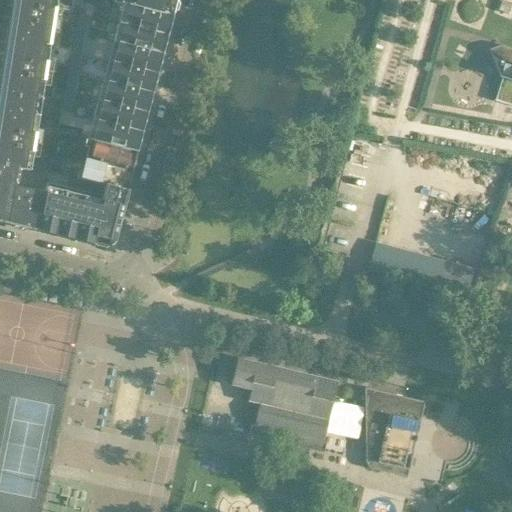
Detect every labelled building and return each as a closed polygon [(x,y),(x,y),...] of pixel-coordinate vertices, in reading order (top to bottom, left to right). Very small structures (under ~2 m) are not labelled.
[(50,33),(51,22),(46,20),(48,9),(70,13),(72,0),(11,0),(3,56),(45,64),(46,57),(40,56),(44,32),(50,33)] [(172,18),(176,0),(114,0),(114,2),(122,4),(172,18)] [(167,37),(172,18),(122,4),(118,23),(167,37)] [(79,15),(78,23),(86,24),(87,17),(79,15)] [(78,23),(76,30),(84,32),(86,24),(78,23)] [(162,55),(167,37),(118,23),(113,42),(116,43),(162,55)] [(76,30),(75,38),(83,39),(84,32),(76,30)] [(75,38),(73,45),(81,47),(83,39),(75,38)] [(162,55),(116,43),(113,42),(107,62),(111,63),(157,75),(162,55)] [(73,45),(72,53),(80,54),(81,47),(73,45)] [(511,49),(501,46),(490,51),(499,71),(502,78),(495,102),(511,106),(511,49)] [(72,53),(71,60),(78,62),(80,54),(72,53)] [(35,92),(38,69),(44,70),(45,64),(3,56),(0,74),(0,92),(39,99),(40,93),(35,92)] [(71,60),(69,67),(77,69),(78,62),(71,60)] [(157,75),(111,63),(107,62),(102,81),(152,94),(157,75)] [(69,67),(68,75),(76,76),(77,69),(69,67)] [(68,75),(66,82),(74,84),(76,76),(68,75)] [(152,94),(102,81),(97,101),(146,114),(152,94)] [(66,82),(65,90),(73,91),(74,84),(66,82)] [(65,90),(63,97),(71,99),(73,91),(65,90)] [(38,106),(39,99),(0,92),(0,110),(31,116),(33,105),(38,106)] [(63,97),(62,105),(70,106),(71,99),(63,97)] [(146,114),(97,101),(92,120),(96,121),(141,133),(146,114)] [(62,105),(60,112),(68,114),(70,106),(62,105)] [(24,162),(27,140),(33,141),(35,128),(29,127),(31,116),(0,110),(0,165),(15,168),(28,170),(29,163),(24,162)] [(141,133),(96,121),(92,120),(87,139),(91,141),(136,153),(141,133)] [(136,153),(91,141),(87,139),(85,139),(82,148),(87,149),(84,160),(131,172),(136,153)] [(131,172),(84,160),(80,172),(77,172),(75,180),(104,186),(126,191),(131,172)] [(45,192),(46,188),(48,173),(28,170),(15,168),(0,165),(0,223),(37,232),(45,192)] [(104,186),(100,201),(90,245),(105,249),(112,244),(126,191),(104,186)] [(54,236),(63,192),(46,188),(45,192),(37,232),(54,236)] [(82,197),(63,192),(54,236),(72,241),(82,197)] [(100,201),(82,197),(72,241),(90,245),(100,201)] [(376,244),(369,270),(468,297),(475,270),(376,244)] [(273,438),(320,449),(336,382),(236,358),(230,386),(250,390),(247,403),(258,405),(250,439),(271,444),(273,438)] [(367,466),(369,467),(370,468),(371,468),(374,468),(376,468),(377,468),(379,467),(382,465),(383,464),(408,470),(424,403),(364,388),(364,390),(365,456),(364,457),(364,459),(365,461),(365,462),(366,463),(366,465),(367,466)] [(433,405),(431,412),(440,414),(442,407),(433,405)]
